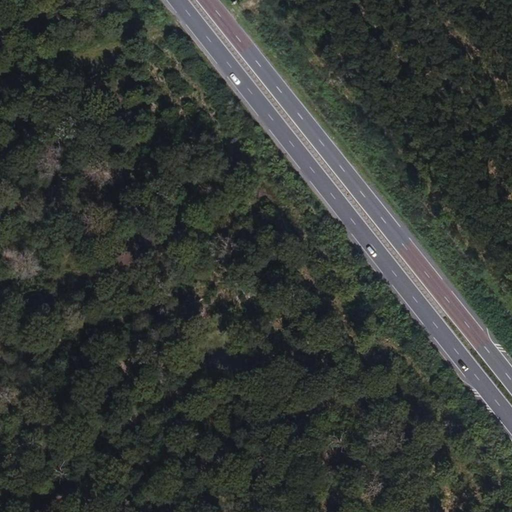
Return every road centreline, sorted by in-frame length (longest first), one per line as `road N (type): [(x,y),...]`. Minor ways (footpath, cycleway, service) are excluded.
road 1 (primary): [(176,0),(511,421)]
road 2 (primary): [(511,385),(204,0)]
road 3 (track): [(0,85),(190,18)]
